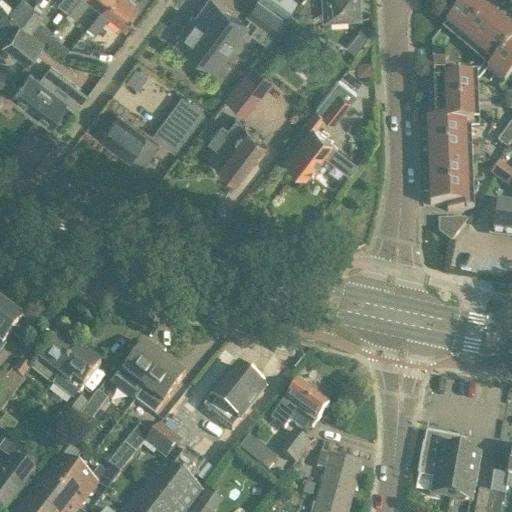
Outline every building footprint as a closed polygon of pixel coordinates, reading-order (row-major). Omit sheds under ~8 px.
[(35,5),(28,0),(15,0),(8,10),(22,21),(35,5)] [(68,12),(77,0),(64,0),(60,5),(68,12)] [(104,8),(110,0),(77,0),(68,12),(77,18),(91,0),(93,0),(103,8),(104,8)] [(123,24),(139,4),(133,0),(110,0),(104,8),(103,8),(88,27),(96,33),(111,14),(123,24)] [(227,54),(247,26),(212,0),(209,0),(188,28),(185,28),(179,35),(180,38),(177,42),(210,66),(222,50),(227,54)] [(296,3),(292,0),(263,0),(286,17),(296,3)] [(322,0),(324,20),(360,18),(359,0),(322,0)] [(469,45),(495,16),(475,0),(466,0),(446,25),(469,45)] [(268,48),(287,24),(258,2),(247,16),(262,27),(254,37),(268,48)] [(35,5),(22,21),(31,29),(45,14),(35,5)] [(493,65),(511,44),(511,30),(495,16),(469,45),(493,65)] [(16,54),(23,45),(32,53),(43,40),(22,22),(4,44),(16,54)] [(361,28),(355,36),(363,42),(369,34),(361,28)] [(433,76),(444,76),(443,46),(446,41),(438,34),(432,42),(433,76)] [(505,86),(511,77),(511,44),(493,65),(487,72),(505,86)] [(246,115),(273,80),(251,63),(225,98),(246,115)] [(359,64),(359,76),(371,76),(371,64),(359,64)] [(52,89),(60,79),(48,70),(40,80),(32,73),(14,96),(49,124),(67,101),(52,89)] [(292,150),(284,160),(293,167),(294,168),(294,170),(294,172),(297,174),(300,176),(302,176),(304,176),(305,177),(313,169),(315,163),(323,154),(329,159),(337,148),(332,144),(333,143),(315,129),(325,117),(333,123),(356,94),(338,80),(286,145),(292,150)] [(434,102),(472,101),(472,81),(433,82),(434,102)] [(204,113),(182,96),(151,136),(175,153),(204,113)] [(434,123),(473,122),(472,101),(434,102),(434,123)] [(140,167),(157,145),(144,135),(144,134),(117,114),(99,138),(126,159),(127,158),(140,167)] [(266,144),(244,127),(235,119),(227,129),(222,124),(210,140),(225,151),(215,164),(226,172),(226,176),(231,179),(235,179),(237,181),(266,144)] [(427,144),(466,143),(465,123),(473,123),(473,122),(434,123),(427,123),(427,144)] [(505,150),(511,141),(511,122),(496,143),(505,150)] [(428,164),(466,163),(466,143),(427,144),(428,164)] [(429,185),(467,184),(466,163),(428,164),(429,185)] [(508,188),(511,182),(511,175),(502,169),(495,179),(508,188)] [(511,182),(508,188),(509,188),(511,183),(511,207),(497,205),(493,233),(511,235),(511,182)] [(429,206),(446,205),(467,205),(467,184),(429,185),(429,206)] [(451,243),(468,221),(465,219),(438,220),(439,233),(451,243)] [(0,349),(10,335),(22,344),(36,325),(23,316),(22,318),(0,302),(0,349)] [(52,386),(75,355),(74,354),(53,339),(31,370),(30,369),(30,370),(51,386),(51,385),(52,386)] [(143,390),(164,361),(144,346),(123,374),(123,375),(114,386),(124,393),(132,382),(143,390)] [(64,433),(72,421),(85,404),(77,397),(100,366),(78,349),(74,354),(75,355),(52,386),(62,394),(71,400),(61,413),(53,425),(64,433)] [(243,355),(206,402),(233,421),(269,375),(243,355)] [(163,405),(185,376),(164,361),(143,390),(135,401),(144,408),(154,415),(162,405),(163,405)] [(0,386),(0,414),(25,383),(22,380),(30,370),(30,369),(21,363),(13,374),(11,373),(7,377),(0,386)] [(312,428),(317,422),(328,406),(297,384),(271,419),(285,429),(290,422),(303,431),(307,425),(312,428)] [(77,440),(92,419),(83,412),(68,432),(77,440)] [(16,424),(6,417),(0,423),(0,428),(8,435),(16,424)] [(165,460),(179,443),(158,426),(145,443),(165,460)] [(278,452),(294,464),(309,446),(293,433),(278,452)] [(477,482),(482,455),(467,453),(469,443),(425,435),(419,473),(477,482)] [(61,455),(37,486),(42,489),(46,483),(57,491),(58,490),(64,494),(62,496),(79,508),(98,484),(106,490),(120,474),(111,467),(106,473),(99,468),(91,478),(87,475),(73,465),(81,455),(69,445),(61,455)] [(120,474),(135,454),(123,445),(108,464),(111,467),(120,474)] [(0,507),(5,511),(40,465),(21,450),(8,467),(6,469),(0,477),(0,507)] [(511,453),(508,475),(494,472),(490,493),(505,496),(506,490),(511,491),(511,453)] [(317,465),(316,469),(326,472),(321,488),(352,496),(360,466),(330,457),(320,455),(317,465)] [(129,511),(185,511),(201,492),(191,484),(172,469),(163,462),(138,495),(141,497),(129,511)] [(293,476),(301,476),(301,466),(293,466),(293,476)] [(473,505),(477,482),(419,473),(418,478),(432,481),(429,497),(473,505)] [(37,486),(16,511),(75,511),(79,509),(79,508),(62,496),(64,494),(58,490),(57,491),(46,483),(42,489),(37,486)] [(305,485),(302,495),(311,498),(314,487),(305,485)] [(318,500),(314,511),(347,511),(352,496),(321,488),(318,500)] [(486,511),(490,493),(479,491),(475,511),(486,511)] [(503,506),(505,496),(490,493),(486,511),(498,511),(500,506),(503,506)]
